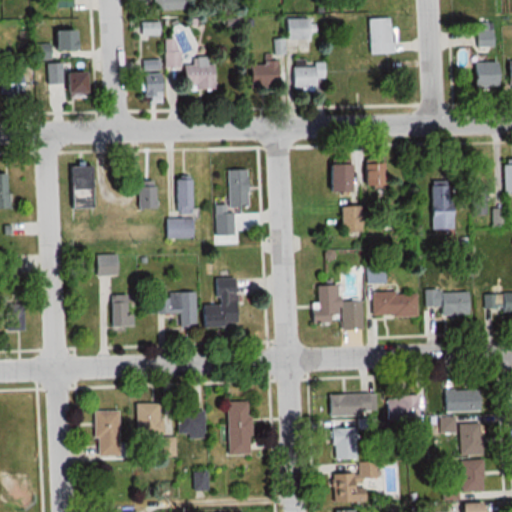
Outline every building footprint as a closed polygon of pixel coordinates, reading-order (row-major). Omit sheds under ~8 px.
[(72,0),(52,0),(52,8),(72,8),(72,0)] [(366,54),(389,54),(388,18),(365,19),(366,54)] [(156,34),(156,23),(139,23),(139,35),(156,34)] [(49,50),(75,50),(75,31),(49,32),(49,44),(32,45),(33,60),(49,60),(49,50)] [(474,31),(474,48),(491,48),(491,31),(474,31)] [(177,39),(163,39),(163,67),(177,67),(177,39)] [(158,70),(158,60),(140,60),(140,70),(158,70)] [(511,60),(503,61),(503,84),(511,84),(511,60)] [(469,87),(494,87),(494,62),(469,62),(469,87)] [(274,63),(247,63),(247,86),(274,86),(274,63)] [(60,74),(60,64),(44,64),(44,85),(61,85),(61,99),(82,98),(82,73),(60,74)] [(181,65),(181,90),(211,90),(211,65),(181,65)] [(315,80),(324,80),(324,65),(289,65),(289,91),(315,91),(315,80)] [(138,73),(138,101),(159,101),(159,73),(138,73)] [(23,75),(0,76),(0,98),(24,98),(23,75)] [(511,160),(500,160),(500,194),(511,193),(511,160)] [(380,188),(380,163),(361,163),(361,188),(380,188)] [(323,193),(346,193),(346,165),(323,165),(323,193)] [(244,170),(225,170),(225,207),(244,207),(244,170)] [(190,180),(172,180),(172,215),(190,215),(190,180)] [(153,209),(153,182),(135,182),(135,209),(153,209)] [(427,230),(449,230),(449,186),(427,186),(427,230)] [(485,215),(485,190),(469,190),(469,215),(485,215)] [(360,207),(339,207),(339,233),(360,233),(360,207)] [(212,214),(212,237),(231,237),(231,214),(212,214)] [(162,239),(190,239),(190,219),(162,219),(162,239)] [(16,256),(0,255),(0,274),(16,275),(16,256)] [(113,255),(91,255),(91,275),(113,275),(113,255)] [(235,279),(212,279),(213,306),(197,306),(198,326),(236,325),(235,279)] [(337,330),(359,329),(359,300),(336,301),(335,285),(313,286),(314,311),(308,312),(308,322),(337,321),(337,330)] [(468,291),(422,292),(422,306),(437,306),(437,316),(468,315),(468,291)] [(414,316),(414,293),(369,293),(369,316),(414,316)] [(511,293),(483,294),(483,313),(511,312),(511,293)] [(177,314),(177,327),(193,327),(193,294),(153,294),(153,314),(177,314)] [(107,296),(107,326),(128,326),(128,296),(107,296)] [(3,330),(21,330),(21,305),(3,305),(3,330)] [(477,412),(477,390),(441,390),(441,412),(477,412)] [(373,393),(325,394),(326,416),(374,415),(373,393)] [(417,420),(417,395),(384,395),(384,420),(417,420)] [(246,454),(246,402),(223,402),(223,455),(246,454)] [(133,404),(133,433),(158,433),(158,404),(133,404)] [(175,435),(201,435),(201,406),(175,406),(175,435)] [(92,456),(116,456),(116,410),(92,410),(92,456)] [(440,432),(453,432),(454,418),(441,418),(440,432)] [(479,454),(479,423),(456,423),(456,454),(479,454)] [(354,458),(354,428),(328,428),(328,458),(354,458)] [(159,453),(170,454),(172,440),(161,438),(159,453)] [(480,460),(457,460),(458,481),(441,481),(441,499),(459,499),(459,491),(480,491),(480,460)] [(329,503),(362,501),(361,478),(375,478),(374,461),(355,462),(356,474),(328,475),(329,503)]
